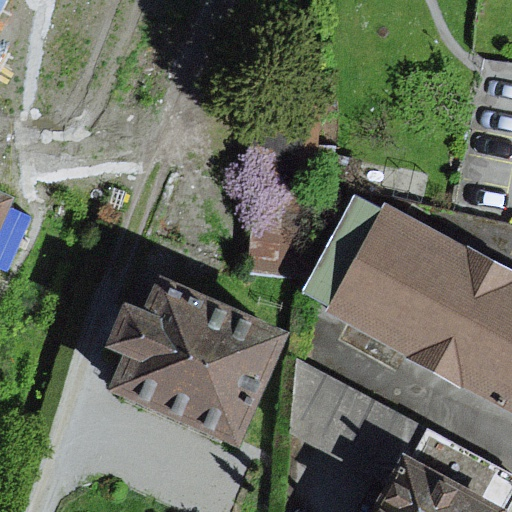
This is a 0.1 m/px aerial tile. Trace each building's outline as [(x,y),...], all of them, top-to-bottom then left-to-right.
[(511,402),(511,273),(357,188),(302,288),(511,402)] [(0,198),(0,265),(24,208),(0,198)] [(241,446),(290,333),(159,276),(145,309),(124,300),(103,347),(122,355),(108,388),(241,446)] [(511,473),(427,427),(412,461),(505,510),(511,498),(511,473)] [(504,511),(505,510),(412,461),(383,511),(504,511)]
